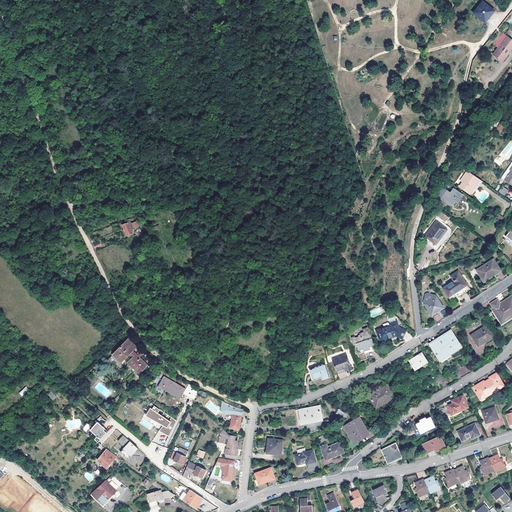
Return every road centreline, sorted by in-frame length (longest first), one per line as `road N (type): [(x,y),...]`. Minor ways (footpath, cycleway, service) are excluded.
road 1 (residential): [(511,279),(345,381),(255,409),(244,504)]
road 2 (track): [(71,205),(0,2)]
road 3 (residential): [(511,345),(409,415),(352,464),(349,476)]
